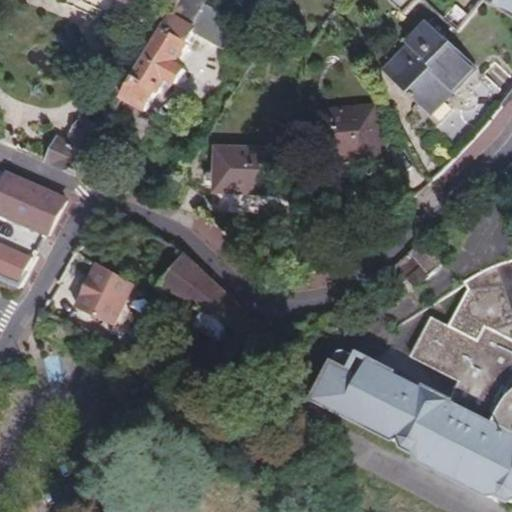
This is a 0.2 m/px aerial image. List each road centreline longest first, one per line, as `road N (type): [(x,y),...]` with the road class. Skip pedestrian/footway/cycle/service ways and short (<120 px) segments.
road 1 (residential): [(511,146),(361,277),(327,299),(287,305),(247,297),(176,235),(98,202)]
road 2 (residential): [(98,202),(69,232),(0,356)]
